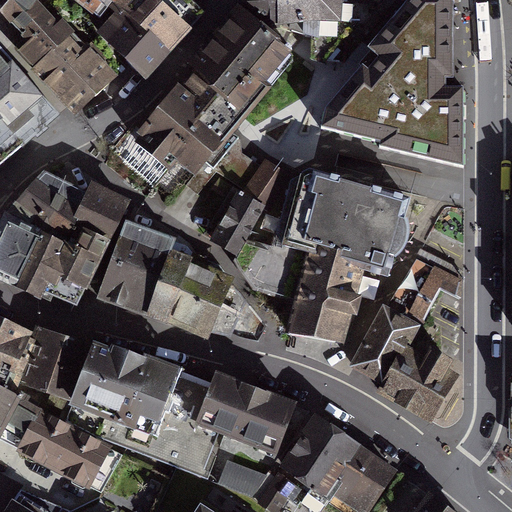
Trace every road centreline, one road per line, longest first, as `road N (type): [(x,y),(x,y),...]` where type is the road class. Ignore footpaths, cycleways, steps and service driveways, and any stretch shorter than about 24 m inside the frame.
road 1 (residential): [(0,299),(277,367),(328,387),(454,484)]
road 2 (residential): [(454,484),(479,453),(489,413),(492,132)]
road 3 (residential): [(218,0),(169,71),(54,143),(0,190)]
road 4 (unknown): [(437,193),(264,163)]
road 5 (residential): [(492,132),(481,0)]
